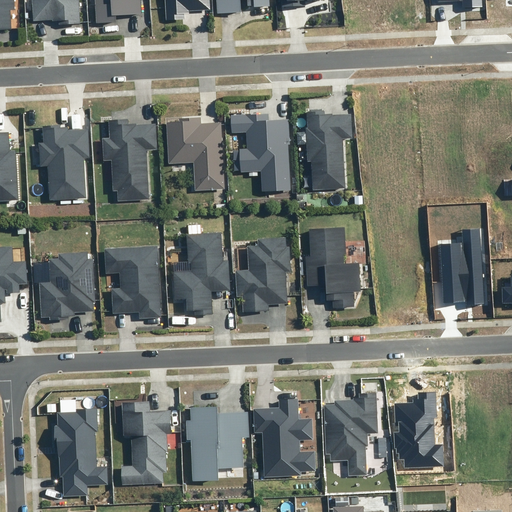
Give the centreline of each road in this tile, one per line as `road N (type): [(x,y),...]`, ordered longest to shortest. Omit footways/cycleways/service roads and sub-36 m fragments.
road 1 (residential): [(11,367),(511,344)]
road 2 (residential): [(0,76),(349,56)]
road 3 (residential): [(511,51),(349,56)]
road 4 (residential): [(11,367),(16,511)]
